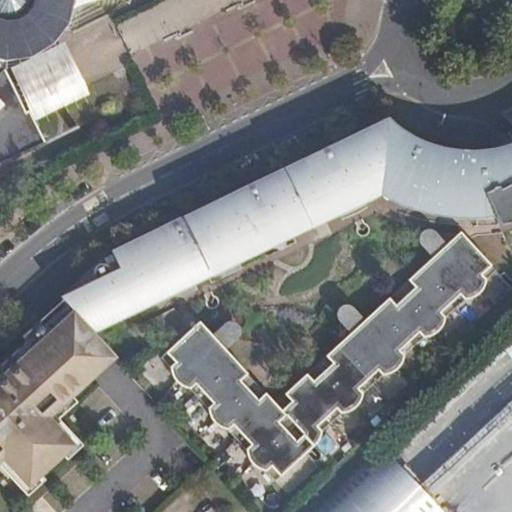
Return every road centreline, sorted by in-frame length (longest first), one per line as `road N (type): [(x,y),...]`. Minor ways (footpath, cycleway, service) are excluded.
road 1 (unclassified): [(0,287),(101,207),(362,80),(403,71)]
road 2 (unknown): [(11,276),(149,450),(135,473),(86,511)]
